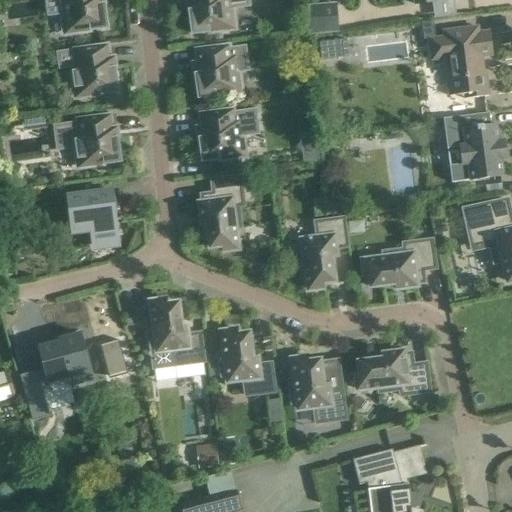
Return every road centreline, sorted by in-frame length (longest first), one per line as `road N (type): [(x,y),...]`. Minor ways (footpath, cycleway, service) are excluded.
road 1 (residential): [(165,256),(322,324),(418,312),(439,323),(466,423),(481,448)]
road 2 (residential): [(165,256),(149,0)]
road 3 (residential): [(0,297),(165,256)]
